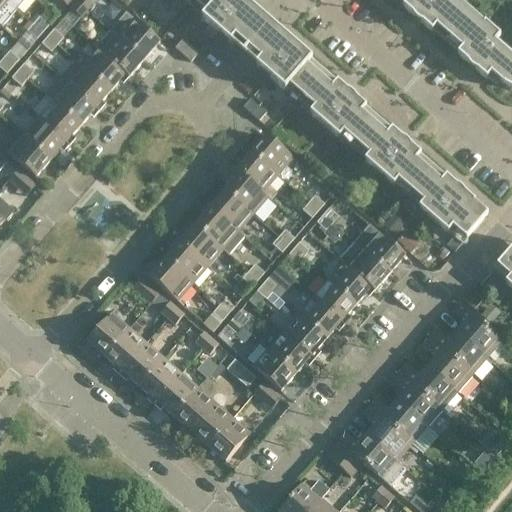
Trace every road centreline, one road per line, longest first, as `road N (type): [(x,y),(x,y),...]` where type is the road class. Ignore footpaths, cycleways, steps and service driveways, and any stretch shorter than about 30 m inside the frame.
road 1 (residential): [(246,511),(511,204)]
road 2 (residential): [(37,362),(204,164),(214,146),(197,105)]
road 3 (residential): [(197,105),(177,94),(139,106),(0,265)]
road 4 (residential): [(511,168),(316,0)]
road 5 (residential): [(217,511),(37,362)]
road 6 (residential): [(197,105),(289,0)]
